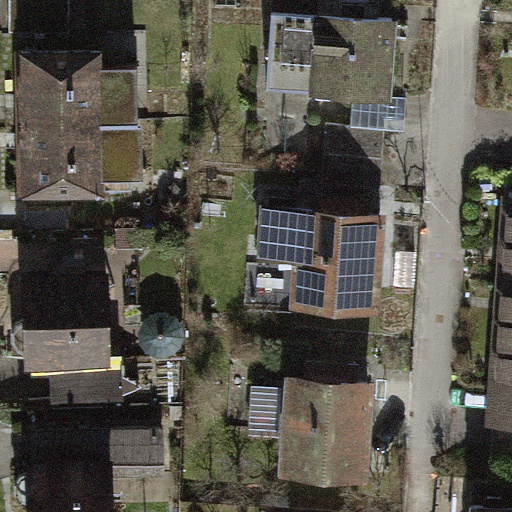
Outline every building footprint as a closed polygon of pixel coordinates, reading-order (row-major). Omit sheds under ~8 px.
[(19,0),(19,23),(78,23),(78,0),(19,0)] [(415,17),(323,10),(316,111),(407,117),(415,17)] [(114,47),(32,53),(44,212),(127,205),(114,47)] [(331,174),(390,176),(391,125),(333,123),(331,174)] [(406,212),(265,207),(263,255),(310,257),(308,316),(402,319),(406,212)] [(138,274),(43,277),(46,371),(141,368),(138,274)] [(489,448),(511,450),(511,283),(504,282),(489,448)] [(396,381),(307,375),(300,478),(389,484),(396,381)] [(262,383),(261,425),(289,426),(290,384),(262,383)] [(184,485),(182,428),(47,431),(48,511),(146,511),(146,485),(184,485)]
